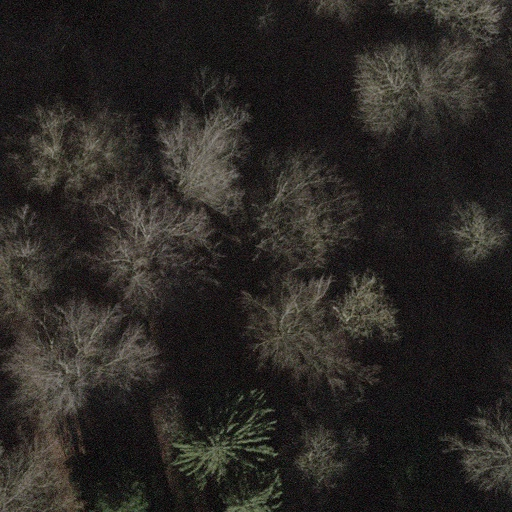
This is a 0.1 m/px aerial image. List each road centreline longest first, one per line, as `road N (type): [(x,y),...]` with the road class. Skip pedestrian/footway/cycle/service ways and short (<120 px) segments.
road 1 (track): [(511,340),(490,340),(266,200),(111,124),(0,130)]
road 2 (track): [(179,0),(389,229),(511,305)]
